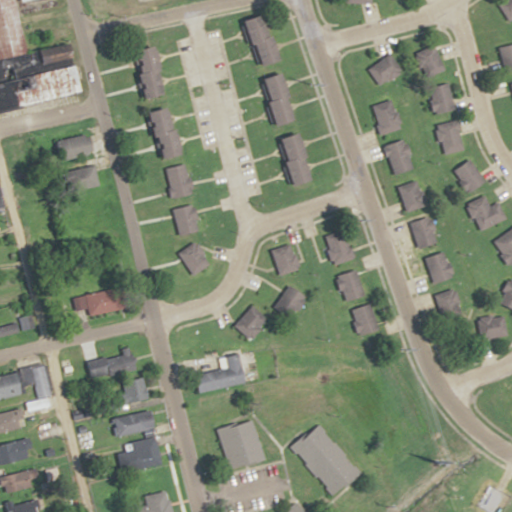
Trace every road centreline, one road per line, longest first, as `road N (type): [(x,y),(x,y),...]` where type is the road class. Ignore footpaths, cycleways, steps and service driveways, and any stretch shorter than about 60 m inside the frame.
road 1 (residential): [(308,48),(451,0),(510,360),(444,395)]
road 2 (residential): [(195,511),(68,0)]
road 3 (residential): [(444,395),(356,196),(296,0)]
road 4 (residential): [(148,321),(211,302),(228,287),(250,227),(356,196)]
road 5 (residential): [(192,10),(250,227)]
road 6 (residential): [(447,3),(484,125),(511,183)]
road 7 (residential): [(78,37),(237,0)]
road 8 (residential): [(0,354),(148,321)]
